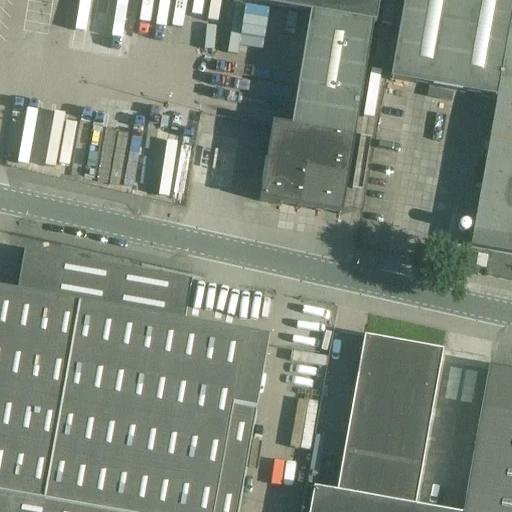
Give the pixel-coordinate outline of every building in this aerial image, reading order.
[(378,0),(218,0),(310,15),(291,128),(272,124),(259,201),(341,215),(372,25),(374,25),(378,0)] [(511,0),(403,0),(389,81),(496,100),(469,248),(511,255),(511,0)] [(0,511),(237,511),(268,339),(182,324),(190,282),(24,252),(17,294),(0,291),(0,511)] [(363,339),(336,492),(336,493),(414,507),(442,353),(363,339)] [(461,511),(511,511),(511,372),(487,368),(461,511)] [(434,511),(414,508),(414,507),(336,493),(335,494),(312,490),(308,511),(434,511)]
